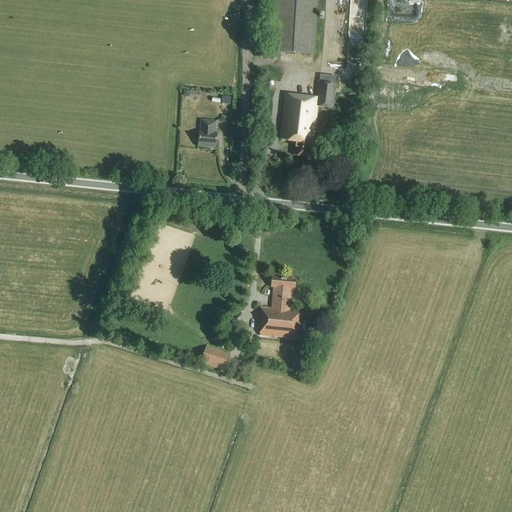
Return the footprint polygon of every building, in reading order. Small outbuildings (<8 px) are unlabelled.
[(274,0),(272,53),(314,56),(317,0),(274,0)] [(317,99),(284,96),(280,140),(293,141),(293,146),(294,146),(292,156),(309,158),(310,148),(311,146),(317,108),(333,109),(336,85),(336,77),(320,75),(319,84),(318,84),(316,98),(317,99)] [(405,105),(406,90),(375,87),(374,102),(405,105)] [(201,122),(200,133),(199,133),(198,147),(215,148),(216,135),(214,135),(215,123),(201,122)] [(323,146),(324,132),(317,131),(317,137),(316,145),(323,146)] [(260,309),(258,328),(261,328),(260,336),(299,340),(301,312),(290,311),(292,290),(294,290),(295,281),(272,278),(271,288),(273,288),(271,310),(260,309)] [(200,364),(225,372),(230,356),(205,347),(200,364)]
